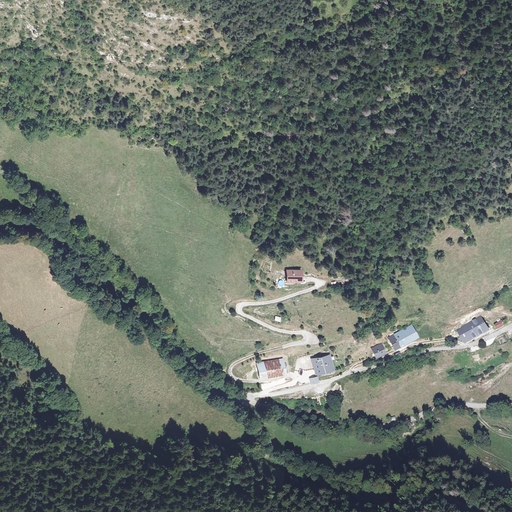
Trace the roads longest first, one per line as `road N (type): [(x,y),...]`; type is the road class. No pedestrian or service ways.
road 1 (unclassified): [(243,400),(218,388),(71,246),(0,221)]
road 2 (unclassified): [(511,323),(466,345),(243,400)]
road 3 (unclassified): [(243,400),(377,424),(465,403),(511,405)]
road 4 (track): [(243,400),(273,448),(307,472),(386,498),(435,494),(469,511)]
road 5 (track): [(463,345),(413,342),(348,371)]
